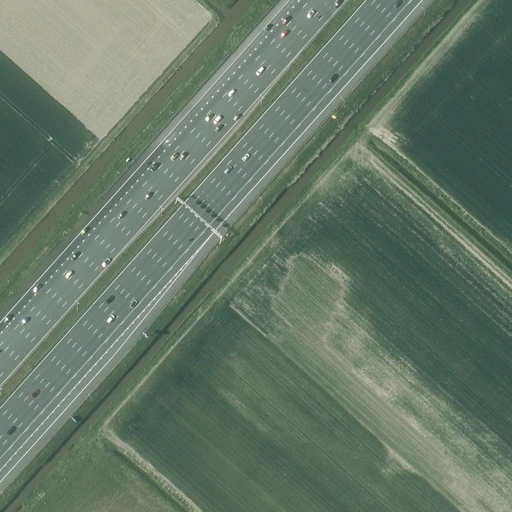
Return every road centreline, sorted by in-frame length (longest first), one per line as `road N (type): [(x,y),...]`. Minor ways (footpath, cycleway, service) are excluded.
road 1 (motorway): [(0,432),(388,0)]
road 2 (motorway): [(323,0),(0,361)]
